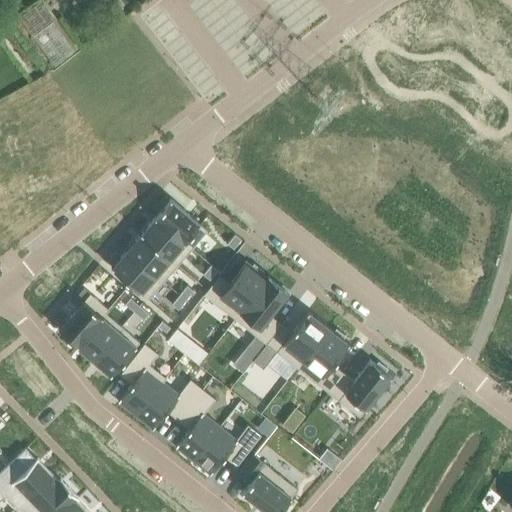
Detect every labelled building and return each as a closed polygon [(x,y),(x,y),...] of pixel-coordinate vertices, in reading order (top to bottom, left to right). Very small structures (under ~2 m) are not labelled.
[(40,43),(45,39),(54,50),(68,38),(37,0),(18,16),(40,43)] [(170,198),(155,216),(191,248),(207,230),(199,224),(170,198)] [(155,216),(140,232),(177,264),(191,248),(155,216)] [(140,232),(126,249),(163,280),(177,264),(140,232)] [(234,234),(227,243),(233,248),(241,239),(234,234)] [(111,265),(110,266),(148,299),(163,280),(126,249),(112,266),(111,265)] [(207,289),(203,294),(234,318),(266,278),(265,277),(261,274),(264,271),(253,263),(251,266),(245,262),(229,282),(218,274),(207,289)] [(210,264),(203,274),(209,279),(216,269),(210,264)] [(266,278),(234,318),(265,342),(280,323),(270,315),(288,293),(266,276),(265,277),(266,278)] [(114,283),(108,289),(117,297),(123,291),(114,283)] [(186,285),(179,294),(185,299),(192,290),(186,285)] [(83,300),(58,329),(76,345),(104,311),(105,312),(108,309),(90,292),(83,300)] [(179,294),(171,304),(178,309),(185,299),(179,294)] [(130,297),(124,303),(133,311),(139,305),(130,297)] [(139,305),(133,311),(143,319),(148,313),(139,305)] [(266,343),(252,359),(263,367),(276,351),(296,366),(328,326),(308,310),(291,331),(280,323),(265,342),(266,343)] [(104,311),(76,345),(92,359),(121,326),(105,312),(104,311)] [(121,326),(92,359),(109,373),(109,374),(110,375),(139,341),(121,326)] [(328,326),(296,366),(327,391),(342,371),(332,363),(349,342),(343,337),(345,335),(336,327),(334,330),(328,326)] [(131,382),(117,400),(135,414),(162,380),(163,381),(166,377),(149,364),(157,353),(144,342),(120,373),(131,382)] [(342,371),(327,391),(359,416),(391,375),(385,371),(387,368),(378,361),(375,363),(369,359),(353,380),(342,371)] [(162,380),(135,414),(153,428),(167,410),(178,419),(202,388),(190,378),(178,393),(163,381),(162,380)] [(189,428),(175,446),(193,460),(219,426),(203,413),(215,398),(202,388),(178,419),(189,428)] [(219,426),(193,460),(210,474),(224,456),(236,465),(261,434),(247,423),(236,438),(219,426)] [(25,447),(0,470),(0,498),(3,496),(14,508),(52,472),(37,457),(35,459),(25,447)] [(254,454),(238,473),(249,482),(241,491),(267,511),(277,511),(279,511),(282,511),(289,504),(286,502),(297,488),(254,454)] [(52,472),(14,508),(18,511),(61,511),(76,498),(77,499),(78,497),(65,483),(63,484),(52,472)] [(76,498),(61,511),(89,511),(77,499),(76,498)]
